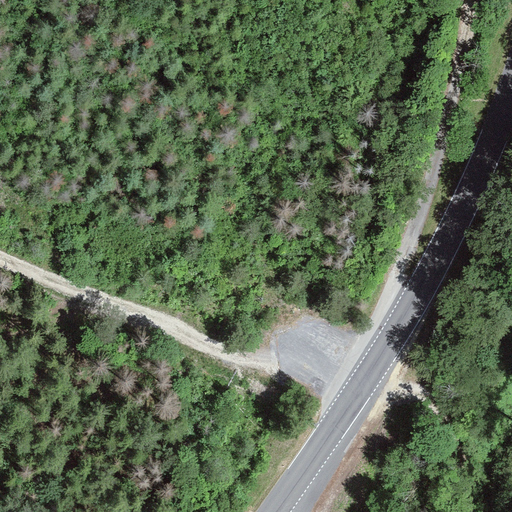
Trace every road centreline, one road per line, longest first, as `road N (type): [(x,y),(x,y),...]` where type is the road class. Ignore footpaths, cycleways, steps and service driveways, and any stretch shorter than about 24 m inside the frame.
road 1 (tertiary): [(511,92),(440,254),(276,511)]
road 2 (track): [(356,394),(297,365),(212,347),(0,257)]
road 3 (track): [(402,318),(397,287),(448,123),(472,0)]
road 4 (track): [(364,380),(430,397),(486,511)]
